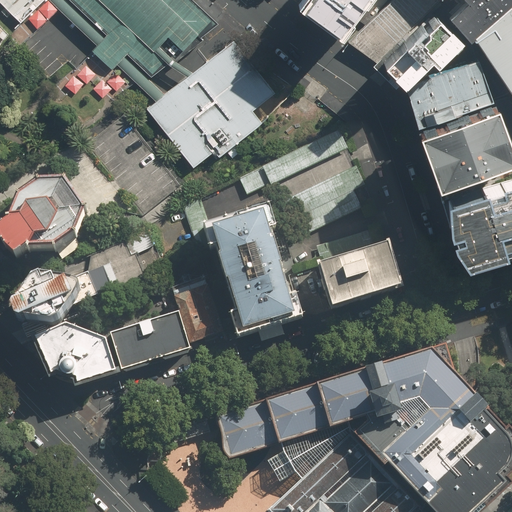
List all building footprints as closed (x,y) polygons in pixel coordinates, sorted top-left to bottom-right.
[(45,0),(0,0),(0,1),(24,23),(45,0)] [(153,82),(213,22),(189,0),(69,0),(95,25),(112,42),(153,82)] [(363,0),(304,0),(301,4),(340,32),(363,0)] [(416,0),(392,0),(350,41),(376,62),(428,12),(416,0)] [(476,38),(511,5),(511,0),(466,0),(467,1),(448,18),(470,43),(476,38)] [(511,5),(476,38),(511,95),(511,5)] [(422,25),(382,63),(401,82),(428,56),(434,63),(461,38),(438,14),(425,27),(422,25)] [(148,106),(193,165),(213,150),(217,157),(263,123),(253,109),(275,92),(236,40),(148,106)] [(492,99),(477,56),(403,82),(418,124),(492,99)] [(84,62),(75,72),(87,82),(96,72),(84,62)] [(116,69),(106,79),(117,90),(126,79),(116,69)] [(74,74),(65,85),(75,93),(84,82),(74,74)] [(103,76),(92,87),(103,98),(113,87),(103,76)] [(511,150),(495,102),(417,129),(436,183),(511,156),(511,150)] [(121,186),(145,216),(158,206),(183,186),(125,114),(100,134),(87,144),(121,186)] [(340,132),(263,169),(271,186),(348,150),(340,132)] [(367,184),(361,167),(286,202),(302,237),(362,210),(353,191),(367,184)] [(260,171),(240,181),(247,195),(267,186),(260,171)] [(511,175),(445,196),(449,230),(450,236),(465,260),(511,245),(511,175)] [(0,225),(0,235),(15,264),(38,252),(62,251),(81,235),(86,214),(63,184),(40,183),(18,198),(11,220),(0,225)] [(201,200),(183,206),(194,239),(206,235),(203,229),(210,227),(201,200)] [(238,338),(302,319),(295,295),(289,296),(269,232),(275,230),(268,209),(236,218),(237,221),(212,229),(237,313),(231,315),(238,338)] [(319,267),(332,310),(400,289),(387,246),(319,267)] [(15,311),(19,321),(24,323),(27,322),(52,325),(61,322),(58,316),(70,311),(74,305),(99,295),(98,293),(119,285),(110,263),(62,283),(43,281),(35,283),(15,311)] [(190,344),(218,335),(203,287),(175,295),(190,344)] [(122,369),(190,348),(179,310),(110,331),(122,369)] [(75,386),(116,373),(105,337),(70,325),(36,339),(54,379),(75,386)] [(478,511),(494,497),(510,482),(505,478),(511,468),(511,438),(507,428),(485,408),(472,394),(462,384),(451,373),(443,348),(372,369),(218,415),(232,459),(279,445),(373,416),(374,420),(357,435),(303,481),(270,509),(272,511),(478,511)] [(373,416),(279,445),(281,452),(268,462),(274,473),(279,484),(296,475),(303,481),(357,435),(374,420),(373,416)] [(59,511),(51,501),(36,511),(59,511)]
